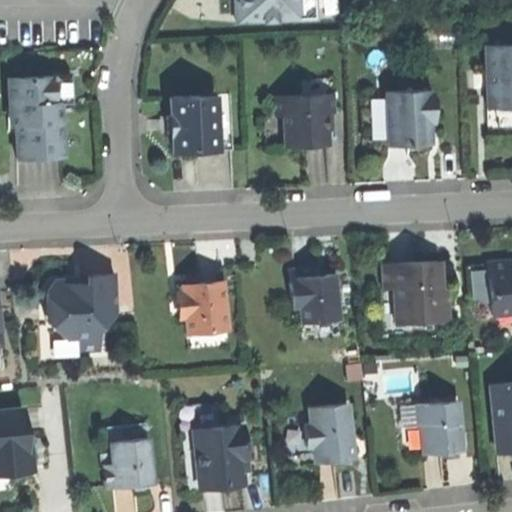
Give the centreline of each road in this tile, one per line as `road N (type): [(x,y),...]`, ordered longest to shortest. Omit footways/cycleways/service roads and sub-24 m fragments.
road 1 (residential): [(511,199),(124,217)]
road 2 (residential): [(144,0),(119,67),(124,217)]
road 3 (residential): [(124,217),(0,224)]
